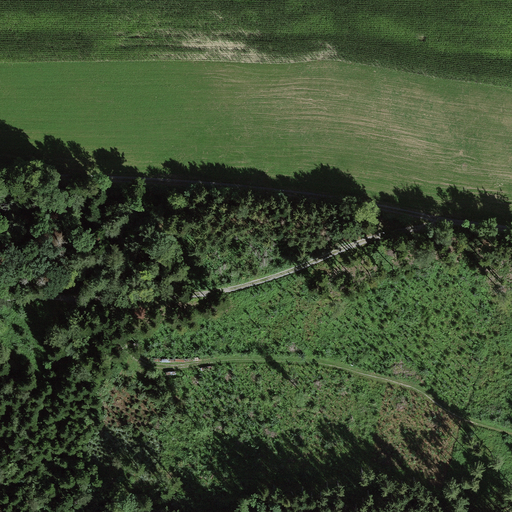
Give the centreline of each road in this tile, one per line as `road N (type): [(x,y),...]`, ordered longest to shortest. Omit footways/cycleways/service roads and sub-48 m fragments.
road 1 (track): [(0,174),(169,179),(511,228)]
road 2 (track): [(511,433),(449,411),(403,382),(327,362),(143,361),(64,295)]
road 3 (track): [(443,218),(187,295),(0,298)]
